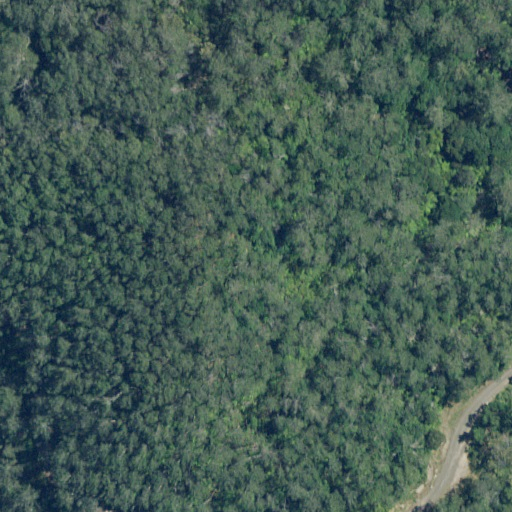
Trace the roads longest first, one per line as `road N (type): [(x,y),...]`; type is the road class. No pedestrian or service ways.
road 1 (track): [(0,318),(38,355),(32,431),(61,508),(72,511)]
road 2 (track): [(413,511),(443,494),(478,403),(511,375)]
